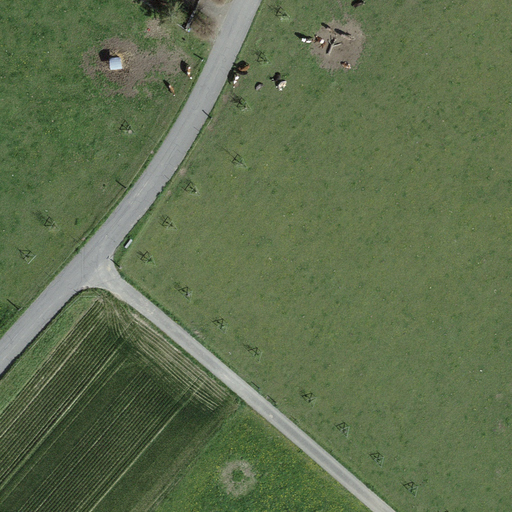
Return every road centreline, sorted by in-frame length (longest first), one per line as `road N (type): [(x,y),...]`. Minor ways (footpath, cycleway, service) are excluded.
road 1 (residential): [(247,0),(151,182),(0,359)]
road 2 (track): [(86,261),(384,511)]
